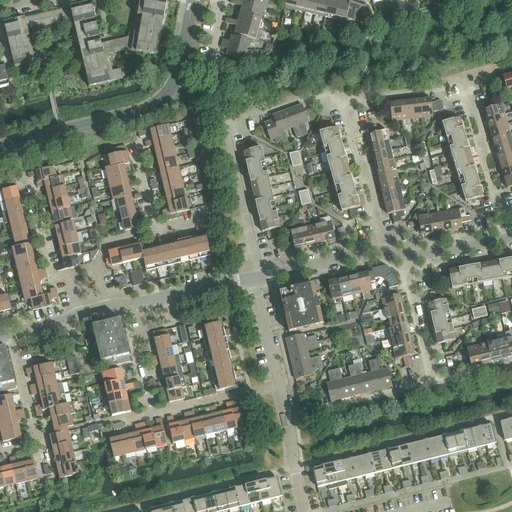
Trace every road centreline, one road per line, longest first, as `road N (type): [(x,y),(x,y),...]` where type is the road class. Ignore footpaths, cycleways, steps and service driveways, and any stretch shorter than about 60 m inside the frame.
road 1 (residential): [(287,420),(435,383),(405,258)]
road 2 (residential): [(279,385),(151,415),(135,344),(145,334),(139,304)]
road 3 (residential): [(247,224),(223,122),(330,91),(343,102)]
road 4 (residential): [(507,239),(464,77)]
road 5 (residential): [(383,252),(343,102)]
road 6 (residential): [(78,314),(69,275),(51,280),(33,189)]
road 7 (residential): [(258,278),(383,252)]
road 8 (residential): [(343,102),(464,77)]
